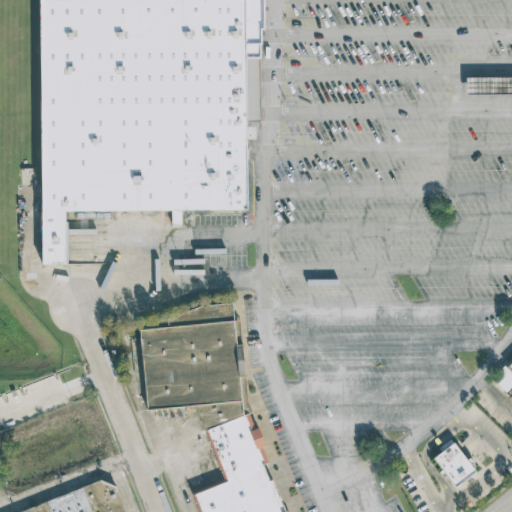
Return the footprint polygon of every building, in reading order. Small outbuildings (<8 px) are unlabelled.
[(37,0),(245,0),(245,7),(259,9),(259,91),(246,91),(247,213),(69,217),(69,267),(41,267),(37,0)] [(511,76),(465,77),(465,95),(511,94),(511,76)] [(305,511),(264,410),(249,415),(241,321),(231,306),(200,309),(168,323),(169,332),(140,334),(147,415),(195,411),(225,487),(193,499),(198,511),(305,511)] [(511,360),(492,381),(505,393),(511,385),(511,360)] [(433,459),(453,445),(474,476),(452,490),(433,459)] [(25,511),(101,483),(116,489),(123,511),(25,511)]
